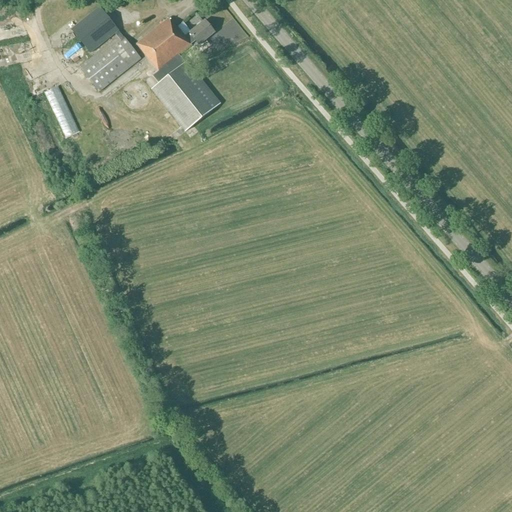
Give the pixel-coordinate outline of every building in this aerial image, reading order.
[(114,33),(117,38),(121,34),(100,7),(70,30),(89,53),(114,33)] [(137,45),(159,72),(179,55),(191,45),(190,45),(196,40),(199,44),(214,31),(204,20),(184,37),(177,27),(176,28),(168,19),(137,45)] [(121,34),(117,38),(79,68),(98,93),(141,60),(121,34)] [(69,47),(78,55),(84,48),(76,40),(69,47)] [(10,51),(10,43),(2,43),(2,52),(10,51)] [(185,61),(179,55),(159,72),(154,76),(161,84),(153,91),(188,131),(221,103),(185,60),(185,61)] [(149,99),(150,95),(149,91),(147,87),(144,84),(140,82),(136,81),(132,82),(128,84),(125,87),(123,91),(122,95),(123,99),(125,103),(128,106),(132,108),(136,109),(140,108),(144,106),(147,103),(149,99)] [(81,127),(69,94),(55,99),(62,116),(67,115),(69,120),(65,121),(68,132),(81,127)]
